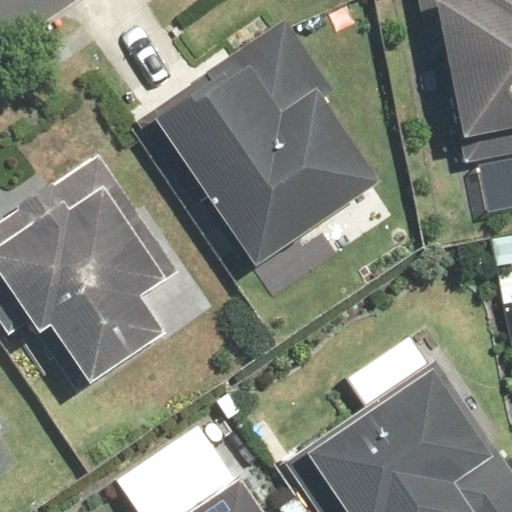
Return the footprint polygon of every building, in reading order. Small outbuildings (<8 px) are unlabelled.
[(511,158),(511,0),(419,0),(443,127),(452,170),(511,158)] [(365,183),(312,104),(328,94),(280,22),(138,116),(148,131),(239,268),(365,183)] [(37,330),(81,395),(209,310),(192,286),(160,308),(147,290),(170,274),(92,157),(0,217),(0,292),(29,336),(37,330)] [(275,461),(308,511),(511,511),(511,487),(429,361),(275,461)] [(182,511),(254,511),(234,479),(182,511)]
